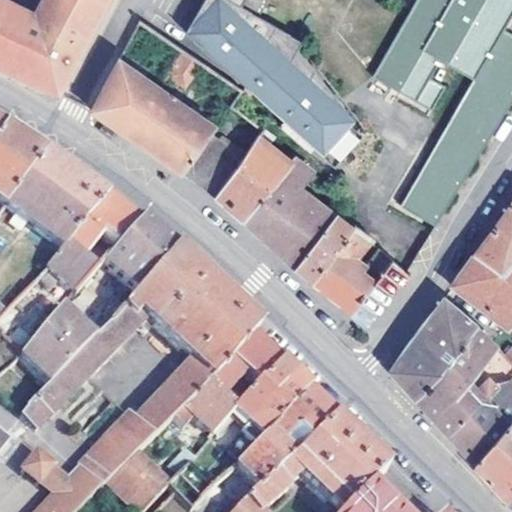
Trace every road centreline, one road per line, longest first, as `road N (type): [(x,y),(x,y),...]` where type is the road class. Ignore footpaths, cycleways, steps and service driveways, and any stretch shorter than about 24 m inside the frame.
road 1 (residential): [(64,131),(204,238),(354,381)]
road 2 (residential): [(354,381),(511,156)]
road 3 (residential): [(354,381),(488,511)]
road 4 (residential): [(64,131),(130,0)]
